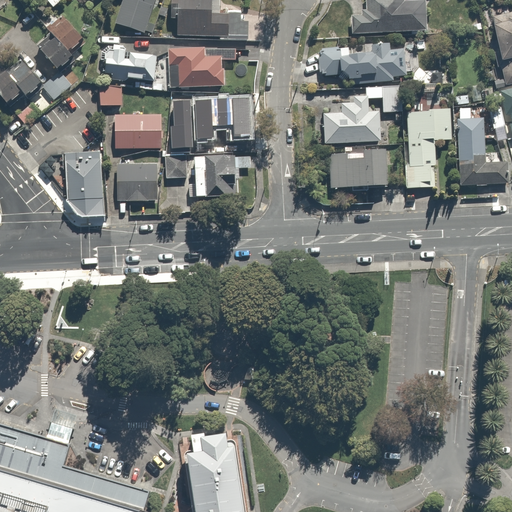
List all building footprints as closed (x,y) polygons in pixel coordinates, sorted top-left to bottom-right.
[(46,0),(55,10),(66,0),(71,5),(75,0),(46,0)] [(125,0),(116,28),(147,39),(159,0),(125,0)] [(179,22),(178,38),(250,42),(251,24),(244,23),(244,15),(229,14),(229,18),(221,17),(221,0),(174,0),(174,22),(179,22)] [(403,0),(369,0),(370,12),(365,13),(365,19),(354,19),(355,39),(432,33),(430,4),(404,6),(403,0)] [(56,42),(71,61),(87,48),(63,17),(47,30),(56,42)] [(511,23),(494,27),(506,84),(511,83),(511,23)] [(122,41),(105,40),(104,53),(101,53),(100,65),(105,65),(104,80),(100,80),(98,108),(105,109),(104,126),(114,127),(116,109),(123,110),(125,86),(136,87),(136,92),(164,94),(164,85),(161,85),(163,58),(131,56),(132,50),(122,49),(122,41)] [(64,80),(77,70),(56,42),(43,53),(64,80)] [(352,81),(352,85),(397,86),(397,79),(407,79),(407,56),(393,56),(393,46),(377,46),(377,56),(334,56),(334,81),(352,81)] [(207,61),(207,52),(171,54),(172,91),(227,89),(226,61),(207,61)] [(2,72),(0,73),(0,98),(12,111),(26,98),(31,103),(44,91),(28,73),(15,86),(2,72)] [(61,80),(47,91),(56,103),(70,92),(61,80)] [(511,86),(494,92),(511,153),(511,86)] [(328,116),(328,146),(385,146),(385,115),(377,115),(377,104),(386,104),(386,91),(368,91),(368,100),(358,100),(358,107),(346,107),(346,116),(328,116)] [(430,97),(404,98),(407,191),(438,190),(438,175),(440,175),(439,146),(454,146),(453,113),(430,113),(430,97)] [(41,116),(33,107),(19,118),(28,127),(41,116)] [(170,152),(237,155),(239,111),(204,109),(203,125),(193,125),(194,116),(181,116),(180,136),(171,135),(170,152)] [(164,120),(120,119),(119,150),(163,152),(164,120)] [(486,122),(458,123),(461,188),(511,185),(511,164),(488,165),(486,122)] [(104,216),(101,151),(64,153),(66,201),(80,217),(104,216)] [(352,156),(333,155),(330,196),(368,198),(368,203),(402,205),(403,193),(391,192),(393,155),(369,153),(368,162),(352,161),(352,156)] [(188,181),(189,163),(189,157),(170,156),(169,180),(188,181)] [(245,169),(257,170),(258,159),(237,158),(237,159),(200,157),(200,164),(198,204),(230,206),(231,187),(239,187),(244,188),(245,169)] [(159,167),(120,167),(120,205),(159,205),(159,167)] [(143,511),(149,494),(63,468),(69,445),(71,437),(73,429),(52,423),(49,430),(47,438),(0,424),(0,511),(143,511)] [(244,511),(234,446),(228,447),(226,433),(205,436),(204,433),(191,435),(194,452),(187,453),(195,511),(244,511)]
